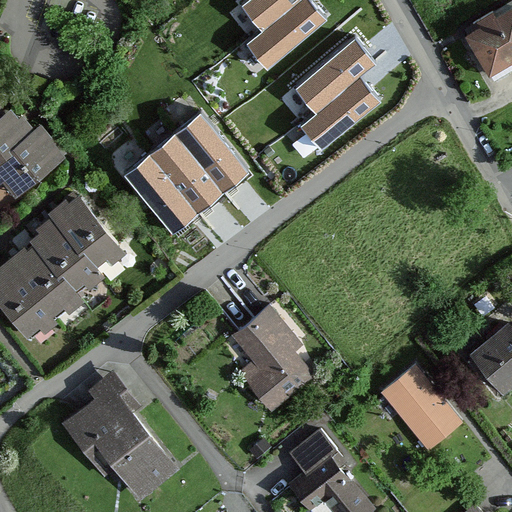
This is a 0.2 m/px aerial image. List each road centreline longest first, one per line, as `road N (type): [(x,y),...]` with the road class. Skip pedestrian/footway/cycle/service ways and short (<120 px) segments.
road 1 (residential): [(444,86),(45,391)]
road 2 (residential): [(104,0),(109,37),(78,69),(29,53),(17,30),(23,0)]
road 3 (residential): [(444,86),(511,201)]
